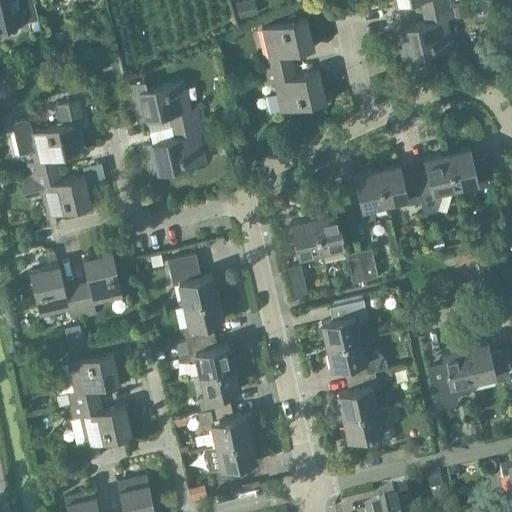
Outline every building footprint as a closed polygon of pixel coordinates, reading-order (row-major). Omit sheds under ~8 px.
[(18,24),(18,21),(37,17),(32,0),(0,0),(0,25),(5,25),(5,27),(5,28),(6,29),(6,30),(7,30),(9,31),(10,32),(11,32),(13,32),(15,31),(16,31),(17,29),(18,28),(19,26),(19,25),(18,24)] [(254,0),(234,5),(237,18),(257,13),(254,0)] [(394,0),(396,5),(416,0),(419,0),(422,11),(450,5),(448,0),(394,0)] [(466,4),(452,7),(455,18),(469,15),(466,4)] [(401,28),(395,30),(402,59),(408,58),(452,47),(446,19),(453,18),(450,5),(422,11),(425,23),(401,28)] [(511,17),(497,21),(503,50),(511,47),(511,17)] [(264,71),(292,65),(290,53),(313,48),(307,18),(262,28),(268,57),(261,58),(264,71)] [(97,56),(89,58),(92,68),(99,66),(97,56)] [(292,65),(264,71),(267,84),(274,82),(280,111),(325,101),(318,71),(295,76),(292,65)] [(183,79),(146,87),(144,80),(129,83),(137,120),(168,114),(171,125),(199,119),(196,106),(189,108),(183,79)] [(31,131),(30,126),(30,125),(29,124),(28,122),(27,121),(26,121),(24,120),(23,120),(21,120),(20,120),(18,120),(17,121),(16,122),(15,123),(14,125),(14,126),(13,128),(13,129),(13,130),(18,152),(31,150),(33,161),(26,162),(29,175),(58,169),(55,157),(78,152),(72,122),(82,120),(77,98),(56,103),(61,124),(31,131)] [(245,115),(236,119),(239,128),(249,125),(245,115)] [(199,119),(171,125),(173,137),(150,142),(156,172),(201,162),(195,133),(202,132),(199,119)] [(453,187),(476,182),(477,188),(489,185),(483,156),(471,159),(469,148),(445,153),(453,187)] [(422,213),(435,210),(441,190),(453,187),(445,153),(422,158),(424,170),(413,172),(420,201),(422,213)] [(406,198),(407,204),(420,201),(413,172),(401,175),(399,164),(375,170),(383,203),(406,198)] [(18,177),(22,195),(40,191),(45,215),(96,203),(91,180),(85,181),(84,175),(60,180),(58,169),(29,175),(18,177)] [(352,175),(363,220),(373,218),(370,206),(383,203),(375,170),(352,175)] [(312,217),(320,250),(343,245),(335,211),(312,217)] [(388,231),(391,218),(376,215),(374,228),(388,231)] [(320,250),(312,217),(289,222),(297,256),(320,250)] [(441,239),(432,241),(433,249),(443,247),(441,239)] [(357,250),(364,279),(377,276),(370,247),(357,250)] [(75,284),(81,312),(94,309),(92,302),(121,296),(111,250),(81,257),(86,281),(75,284)] [(364,279),(357,250),(344,253),(351,282),(364,279)] [(216,296),(210,273),(200,276),(194,252),(166,259),(172,283),(178,282),(183,304),(216,296)] [(160,254),(149,256),(152,267),(162,264),(160,254)] [(81,312),(75,284),(63,286),(58,263),(28,270),(39,315),(67,308),(69,315),(81,312)] [(300,264),(287,267),(294,296),(306,293),(300,264)] [(216,296),(183,304),(188,326),(182,328),(185,340),(213,334),(211,322),(221,320),(216,296)] [(327,306),(328,308),(331,320),(320,322),(320,324),(317,327),(319,335),(323,336),(325,345),(359,338),(356,325),(358,325),(366,316),(362,298),(327,306)] [(498,319),(498,316),(491,317),(492,333),(511,330),(511,323),(511,318),(498,319)] [(78,326),(64,329),(68,344),(81,342),(78,326)] [(213,334),(185,340),(190,362),(194,364),(197,363),(199,374),(232,367),(227,343),(216,346),(213,334)] [(511,377),(511,335),(510,336),(511,343),(511,347),(501,350),(508,378),(511,377)] [(373,371),(373,372),(386,369),(384,359),(379,357),(380,354),(374,351),(367,350),(362,350),(359,338),(325,345),(331,369),(342,366),(344,378),(373,371)] [(494,381),(508,378),(501,350),(489,352),(487,341),(463,347),(471,381),(493,376),(494,381)] [(442,363),(431,366),(427,367),(436,406),(453,402),(457,391),(473,387),(471,381),(463,347),(440,352),(442,363)] [(161,349),(155,351),(157,360),(164,359),(161,349)] [(70,404),(98,398),(96,387),(119,381),(112,351),(68,361),(74,390),(67,392),(70,403),(70,404)] [(201,411),(230,404),(227,393),(238,390),(232,367),(199,374),(204,396),(198,398),(201,411)] [(342,416),(375,408),(370,386),(376,384),(373,372),(373,371),(344,378),(347,390),(336,392),(342,416)] [(67,392),(56,394),(58,405),(70,403),(67,392)] [(98,398),(70,404),(73,417),(80,416),(86,445),(131,434),(124,404),(101,410),(98,398)] [(212,432),(215,445),(248,437),(243,414),(232,416),(230,404),(201,411),(197,412),(200,425),(210,432),(212,432)] [(375,408),(342,416),(347,439),(358,436),(361,448),(389,442),(386,429),(380,430),(375,408)] [(491,425),(482,427),(485,440),(494,438),(491,425)] [(209,469),(214,468),(217,481),(245,474),(243,463),(254,460),(248,437),(215,445),(204,447),(209,469)] [(511,496),(511,466),(499,470),(502,483),(509,481),(511,496)] [(458,469),(449,471),(450,479),(460,476),(458,469)] [(153,511),(147,483),(145,475),(116,482),(122,511),(153,511)] [(407,480),(384,485),(386,496),(401,493),(407,491),(409,491),(407,480)] [(98,511),(93,489),(63,495),(67,511),(98,511)] [(464,490),(456,494),(459,500),(467,496),(464,490)] [(399,511),(398,507),(404,505),(401,493),(386,496),(373,499),(375,511),(370,511),(399,511)]
